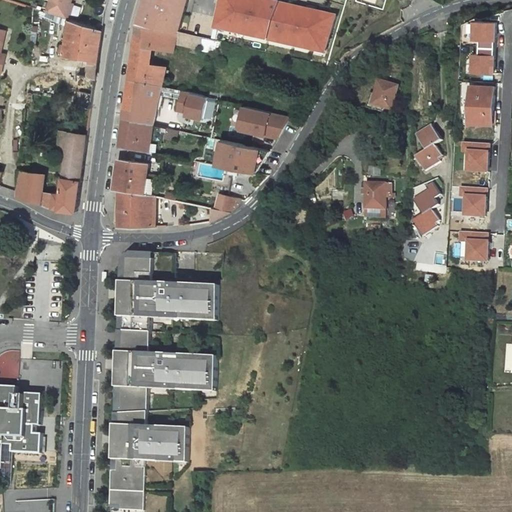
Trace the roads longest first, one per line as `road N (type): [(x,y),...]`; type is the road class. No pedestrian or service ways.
road 1 (unclassified): [(430,15),(359,50),(286,163),(240,215),(187,234),(91,233)]
road 2 (primary): [(91,233),(129,0)]
road 3 (unknown): [(495,226),(511,41)]
road 4 (primary): [(79,497),(87,335)]
